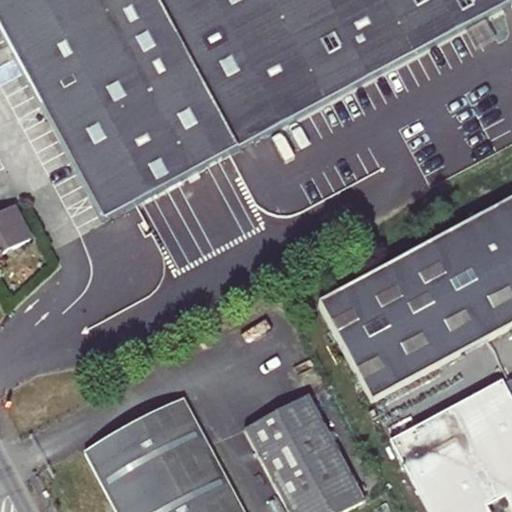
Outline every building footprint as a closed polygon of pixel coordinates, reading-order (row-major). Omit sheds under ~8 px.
[(511,0),(0,0),(0,39),(100,224),(308,113),(364,83),(392,135),(421,122),(425,114),(398,65),(511,3),(511,0)] [(310,121),(293,131),(316,175),(334,165),(310,121)] [(372,406),(511,329),(511,202),(319,306),(372,406)] [(0,257),(1,257),(0,255),(0,254),(28,240),(11,209),(0,215),(0,257)] [(511,511),(511,407),(501,387),(393,446),(428,511),(511,511)] [(308,398),(243,433),(285,511),(349,511),(364,504),(308,398)] [(241,511),(182,402),(82,456),(112,511),(241,511)]
